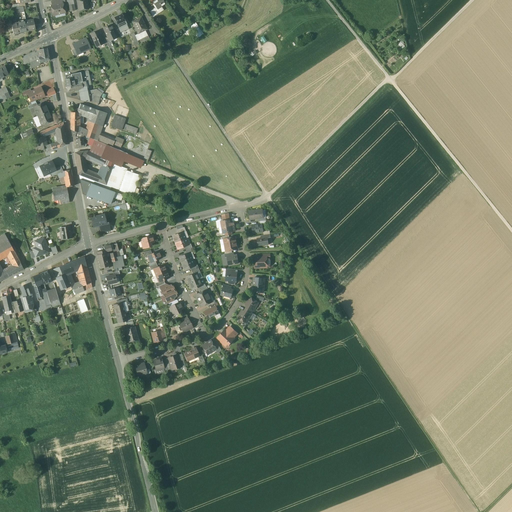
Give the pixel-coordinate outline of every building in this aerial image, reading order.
[(87,0),(78,1),(79,11),(88,9),(87,0)] [(165,4),(161,0),(156,0),(152,3),(157,9),(165,4)] [(53,6),(51,6),(53,15),(65,13),(63,4),(63,3),(53,6)] [(13,8),(11,8),(11,15),(11,20),(16,20),(16,13),(21,12),(24,22),(26,22),(25,18),(23,12),(23,7),(13,8)] [(122,14),(114,18),(115,21),(114,21),(115,24),(116,24),(121,33),(125,31),(123,27),(127,25),(122,14)] [(146,30),(141,18),(132,22),(138,34),(145,31),(146,30)] [(33,20),(26,22),(28,31),(35,30),(34,25),(33,20)] [(24,22),(22,22),(16,23),(12,24),(13,34),(14,34),(18,33),(28,31),(26,22),(24,22)] [(110,25),(103,28),(106,36),(114,33),(110,25)] [(196,28),(192,31),(197,39),(203,34),(198,27),(196,28)] [(102,40),(97,30),(90,34),(91,36),(93,40),(95,45),(99,43),(99,45),(103,43),(102,40)] [(138,34),(135,35),(137,40),(139,39),(140,38),(146,35),(147,35),(145,31),(138,34)] [(109,40),(108,41),(107,37),(104,38),(108,45),(109,49),(113,47),(112,44),(111,45),(109,40)] [(86,39),(72,45),(75,50),(77,55),(83,53),(82,51),(89,47),(86,39)] [(47,48),(39,50),(40,57),(39,57),(38,57),(39,58),(39,63),(40,63),(49,61),(48,55),(47,48)] [(27,55),(21,57),(25,64),(28,63),(30,62),(39,58),(38,57),(39,57),(38,55),(36,51),(27,55)] [(30,62),(28,63),(31,69),(40,64),(40,63),(39,63),(39,58),(30,62)] [(5,66),(0,68),(0,78),(8,75),(5,66)] [(85,72),(80,73),(82,82),(87,82),(88,85),(91,85),(89,77),(89,71),(85,72)] [(72,75),(72,78),(73,78),(74,84),(82,82),(80,73),(72,75)] [(72,78),(65,79),(66,87),(74,86),(74,84),(73,78),(72,78)] [(74,86),(66,87),(67,93),(79,91),(83,90),(82,82),(74,84),(74,86)] [(87,82),(82,82),(83,90),(79,91),(81,100),(88,102),(91,101),(89,95),(100,98),(100,97),(102,94),(97,90),(89,91),(88,85),(87,82)] [(30,92),(28,94),(30,98),(31,97),(32,101),(44,96),(41,88),(30,92)] [(53,88),(46,91),(49,97),(52,96),(56,94),(53,88)] [(100,98),(89,95),(91,101),(98,103),(100,98)] [(37,105),(34,107),(37,116),(48,112),(46,109),(47,109),(44,102),(37,105)] [(95,110),(79,104),(77,111),(81,112),(80,114),(81,115),(92,119),(95,110)] [(106,113),(95,110),(92,119),(89,126),(97,129),(101,130),(106,115),(106,113)] [(48,112),(37,116),(39,119),(41,125),(52,121),(49,114),(49,115),(48,112)] [(77,112),(77,113),(71,113),(70,126),(78,126),(79,125),(80,116),(79,116),(79,113),(78,112),(77,112)] [(124,124),(126,119),(114,115),(113,120),(110,126),(114,128),(121,131),(122,129),(124,124)] [(63,123),(39,133),(41,137),(42,137),(44,136),(51,133),(56,129),(64,128),(63,123)] [(138,129),(124,124),(122,129),(136,134),(138,129)] [(97,129),(89,126),(87,131),(86,136),(90,138),(93,139),(97,129)] [(50,145),(52,150),(59,147),(63,147),(63,145),(67,144),(64,128),(56,129),(57,137),(58,143),(55,144),(50,145)] [(114,141),(99,135),(101,130),(97,129),(93,139),(111,147),(112,147),(113,144),(114,141)] [(41,137),(33,139),(37,151),(39,151),(42,150),(44,150),(44,149),(43,146),(41,137)] [(83,138),(75,139),(77,146),(80,145),(80,147),(83,146),(83,145),(84,145),(83,138)] [(116,138),(114,141),(113,144),(121,147),(124,141),(123,140),(116,138)] [(111,147),(94,140),(91,146),(89,152),(105,160),(111,147)] [(112,147),(111,147),(105,160),(104,162),(105,163),(112,166),(113,164),(120,167),(123,161),(126,153),(112,147)] [(147,150),(143,161),(147,162),(151,151),(147,150)] [(89,152),(87,151),(82,152),(90,156),(89,159),(104,166),(105,163),(104,162),(105,160),(89,152)] [(82,152),(75,153),(77,165),(84,164),(84,158),(86,158),(89,159),(90,156),(82,152)] [(126,153),(123,161),(140,168),(143,161),(126,153)] [(49,173),(56,170),(55,169),(52,161),(48,163),(47,162),(43,164),(44,165),(40,167),(44,176),(49,173)] [(104,166),(100,176),(109,179),(112,166),(105,163),(104,166)] [(120,167),(113,164),(112,166),(109,179),(106,185),(111,187),(119,190),(121,184),(126,170),(127,169),(120,167)] [(49,173),(51,177),(57,174),(63,171),(61,166),(55,169),(56,170),(49,173)] [(109,179),(100,176),(86,171),(82,170),(77,169),(78,174),(106,185),(109,179)] [(71,170),(64,171),(65,176),(66,187),(74,186),(71,170)] [(140,175),(126,170),(121,184),(119,190),(133,195),(140,175)] [(78,174),(79,179),(110,190),(111,187),(106,185),(78,174)] [(83,194),(86,196),(91,183),(79,179),(83,194)] [(110,190),(91,183),(86,196),(110,204),(113,198),(115,192),(110,190)] [(67,189),(52,191),(54,201),(58,200),(69,198),(67,189)] [(121,201),(123,195),(115,192),(113,198),(121,201)] [(200,198),(189,200),(191,207),(202,205),(200,198)] [(262,210),(249,212),(250,220),(259,219),(263,218),(262,210)] [(104,215),(96,216),(96,217),(93,218),(94,222),(92,223),(94,227),(99,226),(106,224),(104,215)] [(106,224),(99,226),(101,233),(110,231),(108,223),(106,224)] [(262,224),(252,226),(253,234),(263,232),(262,224)] [(234,225),(222,227),(223,233),(225,233),(231,232),(236,231),(234,225)] [(70,227),(60,228),(62,240),(72,238),(70,227)] [(178,234),(172,236),(175,243),(185,239),(183,233),(183,232),(178,234)] [(5,234),(0,237),(0,249),(2,249),(10,244),(5,234)] [(152,236),(141,239),(143,249),(151,247),(150,244),(154,243),(152,236)] [(36,257),(49,253),(44,239),(36,241),(38,247),(33,249),(34,250),(36,257)] [(185,239),(175,243),(178,249),(184,247),(188,245),(185,239)] [(236,243),(225,245),(226,251),(231,250),(237,249),(236,243)] [(10,244),(2,249),(6,256),(8,255),(14,251),(10,244)] [(105,250),(96,252),(98,262),(107,259),(107,257),(105,252),(105,250)] [(20,262),(14,251),(8,255),(14,265),(20,262)] [(152,254),(147,256),(148,256),(150,263),(161,258),(158,251),(152,254)] [(187,254),(179,257),(181,264),(192,260),(189,254),(189,253),(187,254)] [(234,256),(227,257),(229,265),(238,263),(237,255),(234,256)] [(84,257),(77,260),(80,268),(77,270),(80,281),(89,278),(84,257)] [(261,257),(256,258),(256,262),(255,262),(255,268),(261,268),(260,266),(266,266),(266,262),(267,262),(267,259),(262,259),(262,257),(261,257)] [(107,259),(98,262),(100,269),(104,268),(104,269),(106,268),(106,267),(109,266),(108,262),(107,259)] [(122,259),(113,262),(114,269),(124,266),(122,259)] [(77,260),(69,263),(72,272),(77,270),(80,268),(77,260)] [(192,260),(181,264),(184,270),(190,268),(194,266),(192,260)] [(20,262),(14,265),(2,272),(5,279),(23,269),(20,262)] [(69,263),(59,267),(62,275),(66,274),(72,272),(69,263)] [(158,267),(153,269),(156,276),(166,271),(163,265),(158,267)] [(59,267),(53,270),(56,278),(62,275),(59,267)] [(48,271),(41,274),(44,283),(44,284),(51,281),(50,277),(48,271)] [(166,271),(156,276),(159,282),(163,280),(169,278),(166,271)] [(193,274),(187,277),(189,283),(199,279),(196,273),(193,274)] [(233,273),(226,273),(228,273),(228,276),(226,277),(226,281),(229,281),(235,281),(236,281),(236,280),(236,279),(236,273),(233,273)] [(41,274),(33,277),(35,284),(36,286),(39,285),(44,283),(41,274)] [(56,278),(61,290),(71,287),(71,286),(66,274),(62,275),(56,278)] [(113,275),(106,277),(108,285),(117,283),(115,275),(113,275)] [(89,278),(80,281),(80,283),(84,291),(92,288),(89,278)] [(264,279),(254,278),(252,290),(257,291),(258,292),(263,293),(264,279)] [(199,279),(189,283),(192,290),(199,287),(201,286),(199,279)] [(80,283),(71,286),(71,287),(74,295),(84,291),(80,283)] [(26,285),(20,287),(24,297),(26,297),(31,296),(26,285)] [(161,290),(160,290),(163,295),(174,291),(171,285),(167,287),(161,290)] [(229,289),(223,287),(223,288),(221,295),(231,298),(233,290),(229,289)] [(119,288),(109,290),(111,298),(114,297),(121,295),(119,288)] [(55,289),(47,292),(51,307),(60,304),(55,289)] [(51,307),(47,292),(42,294),(42,290),(40,291),(42,297),(43,296),(47,308),(51,307)] [(174,291),(163,295),(166,301),(172,298),(177,296),(174,290),(174,291)] [(201,292),(195,295),(198,301),(209,296),(206,290),(201,292)] [(8,296),(2,297),(4,304),(11,303),(9,296),(8,296)] [(24,312),(32,310),(34,306),(31,296),(26,297),(24,297),(20,299),(21,300),(23,307),(24,310),(24,312)] [(209,296),(198,301),(201,307),(207,304),(211,302),(209,296)] [(258,302),(250,298),(245,305),(247,307),(253,310),(258,302)] [(83,299),(77,302),(80,309),(79,309),(81,313),(88,311),(83,299)] [(21,300),(12,303),(14,310),(15,313),(24,310),(23,307),(21,300)] [(77,302),(61,308),(63,315),(79,309),(80,309),(77,302)] [(180,302),(169,307),(173,316),(180,313),(179,310),(183,308),(180,302)] [(11,303),(4,304),(5,312),(12,310),(11,303)] [(117,304),(113,305),(116,314),(124,312),(122,303),(120,303),(117,304)] [(211,309),(204,312),(207,319),(219,314),(215,307),(211,309)] [(79,309),(63,315),(64,319),(81,313),(79,309)] [(244,312),(242,310),(237,318),(245,323),(250,315),(244,312)] [(124,312),(116,314),(118,323),(126,321),(124,312)] [(183,322),(178,324),(180,327),(179,327),(180,331),(182,330),(183,333),(193,328),(188,319),(183,322)] [(135,327),(125,329),(128,342),(138,340),(136,334),(136,333),(135,327)] [(230,327),(226,331),(232,337),(236,333),(230,327)] [(160,331),(152,333),(154,342),(162,340),(162,338),(160,331)] [(225,331),(218,338),(221,342),(225,345),(228,343),(229,344),(234,339),(232,337),(226,331),(225,331)] [(15,334),(6,336),(8,344),(17,342),(15,334)] [(211,340),(202,346),(206,354),(210,351),(211,352),(215,350),(216,349),(214,345),(211,340)] [(17,342),(8,344),(10,350),(16,349),(15,343),(17,342)] [(191,351),(184,354),(188,361),(198,357),(198,356),(199,356),(199,355),(195,348),(193,349),(192,351),(191,351)] [(177,355),(168,358),(170,363),(172,369),(180,366),(179,361),(177,355)] [(161,359),(153,361),(156,370),(164,368),(163,365),(161,359)] [(144,363),(135,366),(138,377),(144,375),(143,370),(145,370),(144,364),(144,363)] [(164,368),(156,370),(157,374),(165,372),(164,370),(167,370),(166,365),(163,365),(164,368)]
